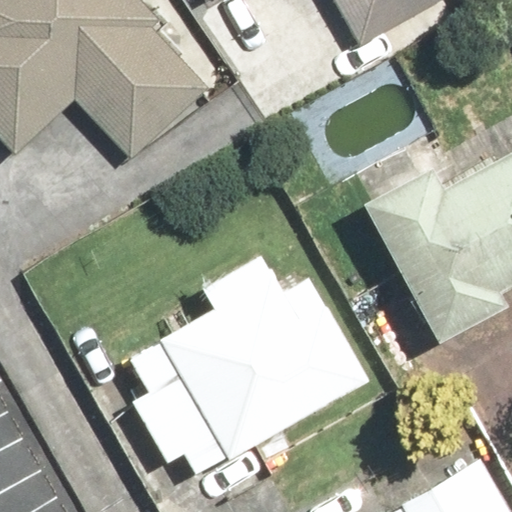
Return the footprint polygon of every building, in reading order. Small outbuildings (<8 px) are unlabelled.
[(133,159),(213,87),(164,32),(173,24),(151,0),(0,0),(0,131),(21,155),(81,101),(133,159)] [(332,0),(355,47),(453,0),(332,0)] [(444,158),(372,194),(447,342),(511,309),(511,292),(508,286),(511,283),(511,155),(457,184),(444,158)] [(151,386),(134,395),(172,464),(189,455),(201,476),(377,379),(320,275),(296,288),(276,251),(206,290),(218,311),(135,357),(151,386)] [(511,511),(511,504),(487,457),(385,511),(511,511)]
